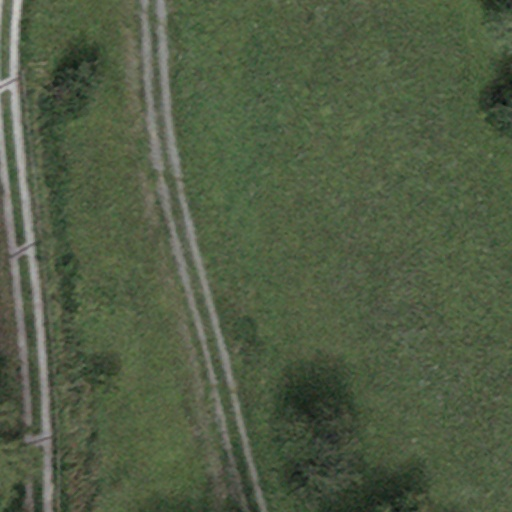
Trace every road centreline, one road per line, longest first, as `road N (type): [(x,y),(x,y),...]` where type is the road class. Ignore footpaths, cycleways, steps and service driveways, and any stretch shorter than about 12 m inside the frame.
road 1 (track): [(141,0),(145,74),(198,321),(256,511)]
road 2 (track): [(10,0),(0,117),(57,511)]
road 3 (track): [(412,0),(441,31),(479,124),(511,167)]
